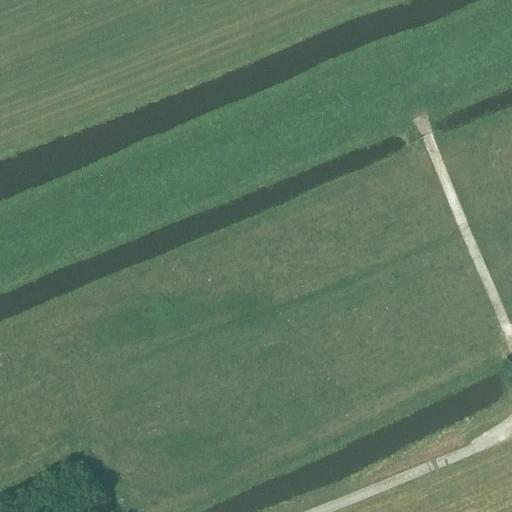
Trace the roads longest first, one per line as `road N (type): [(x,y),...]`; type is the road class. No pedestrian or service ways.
road 1 (track): [(511,347),(426,139)]
road 2 (track): [(511,431),(327,511)]
